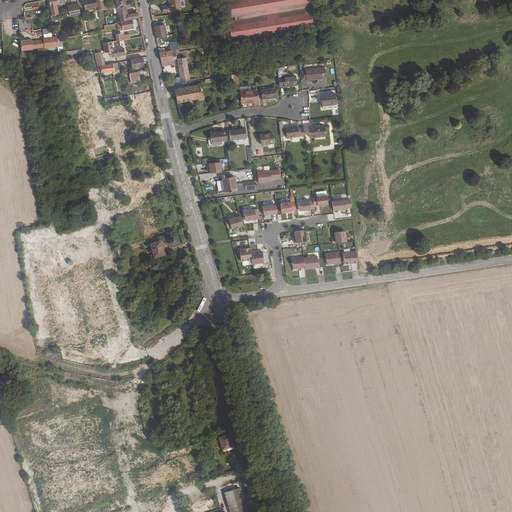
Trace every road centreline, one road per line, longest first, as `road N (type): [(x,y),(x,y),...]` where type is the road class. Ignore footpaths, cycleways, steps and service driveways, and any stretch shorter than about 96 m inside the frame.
road 1 (unclassified): [(281,292),(511,259)]
road 2 (tertiary): [(284,511),(218,302)]
road 3 (tertiary): [(218,302),(169,134)]
road 4 (unknown): [(156,361),(133,386),(113,438),(48,457)]
road 5 (track): [(138,370),(99,373),(0,347)]
road 6 (tertiary): [(169,134),(141,0)]
road 7 (residential): [(291,107),(222,116),(169,134)]
